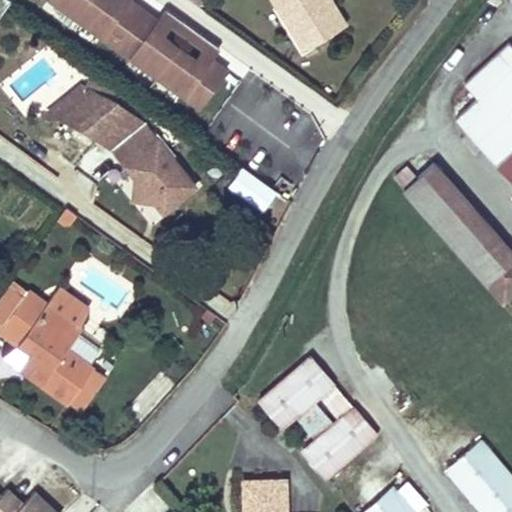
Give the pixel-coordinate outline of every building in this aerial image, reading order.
[(54,0),(200,106),(227,70),(214,60),(223,47),(167,6),(158,19),(132,0),(131,0),(54,0)] [(323,0),(272,0),(303,50),(346,23),(332,1),(326,5),(323,0)] [(478,97),(456,118),(511,179),(511,44),(509,41),(464,83),(478,97)] [(79,84),(47,111),(59,116),(92,90),(113,104),(117,97),(87,79),(84,86),(82,88),(79,84)] [(92,90),(59,116),(82,127),(110,148),(133,175),(133,185),(145,201),(151,196),(163,211),(195,185),(143,122),(113,104),(92,90)] [(405,187),(404,188),(444,233),(474,207),(434,162),(417,176),(407,165),(395,176),(405,187)] [(240,164),(228,183),(265,207),(277,187),(240,164)] [(145,201),(133,185),(132,199),(145,201)] [(59,216),(65,222),(72,221),(77,215),(66,207),(59,216)] [(474,207),(444,233),(470,263),(500,237),(474,207)] [(511,250),(500,237),(470,263),(503,301),(511,293),(511,250)] [(9,285),(0,297),(0,321),(2,323),(23,294),(9,285)] [(23,294),(2,323),(0,326),(0,329),(17,342),(19,341),(32,350),(20,366),(68,400),(85,377),(97,386),(105,374),(66,347),(80,328),(78,326),(86,312),(86,309),(84,305),(62,289),(59,289),(55,290),(53,292),(45,302),(26,289),(23,294)] [(310,354),(259,398),(283,426),(321,393),(340,416),(302,448),(326,476),(377,433),(310,354)] [(68,400),(80,409),(97,386),(85,377),(68,400)] [(511,511),(511,476),(481,439),(447,469),(483,511),(511,511)] [(286,511),(285,478),(244,479),(244,511),(286,511)] [(152,484),(121,511),(166,511),(173,506),(154,485),(152,484)] [(416,511),(393,485),(360,511),(416,511)] [(0,511),(56,511),(34,490),(22,502),(7,487),(0,494),(0,511)]
